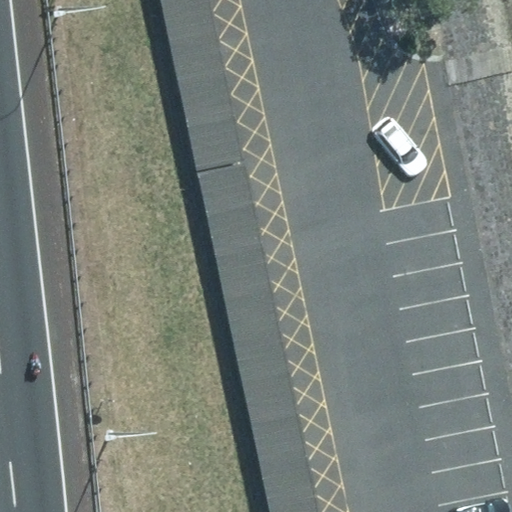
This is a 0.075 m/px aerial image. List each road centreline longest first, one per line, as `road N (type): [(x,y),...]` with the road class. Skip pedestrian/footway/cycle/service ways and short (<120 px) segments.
road 1 (residential): [(372,511),(261,0)]
road 2 (motorway): [(0,365),(17,511)]
